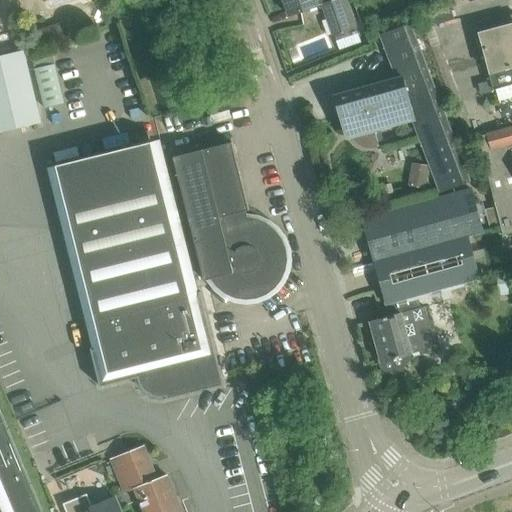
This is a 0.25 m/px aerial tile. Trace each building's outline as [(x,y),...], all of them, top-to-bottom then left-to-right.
[(282,0),(289,17),(321,6),(332,36),(356,28),(346,0),(282,0)] [(105,11),(102,16),(105,26),(115,23),(112,10),(105,11)] [(434,27),(455,20),(451,10),(430,17),(434,27)] [(479,34),(486,61),(511,54),(511,15),(488,22),(490,31),(479,34)] [(372,149),(375,149),(380,147),(379,146),(378,146),(373,128),(408,117),(408,115),(415,113),(440,182),(435,184),(439,193),(468,183),(465,175),(410,24),(380,35),(380,37),(383,36),(396,70),(378,77),(379,78),(381,83),(334,97),(338,111),(343,110),(344,114),(342,114),(341,113),(340,113),(346,136),(348,135),(347,134),(349,134),(350,137),(351,140),(353,143),(356,145),(359,147),(362,148),(365,149),(368,150),(372,149)] [(51,43),(48,34),(41,31),(32,34),(36,47),(51,43)] [(0,132),(41,123),(24,51),(0,56),(0,132)] [(511,54),(486,61),(493,88),(495,88),(499,104),(511,100),(511,54)] [(53,55),(32,60),(35,69),(55,64),(53,55)] [(55,64),(35,69),(44,109),(64,104),(55,64)] [(511,127),(477,137),(495,208),(486,210),(491,229),(500,226),(503,235),(511,232),(511,127)] [(129,131),(105,136),(108,149),(132,144),(129,131)] [(66,160),(94,153),(90,140),(63,147),(66,160)] [(162,397),(167,396),(167,398),(165,398),(165,400),(224,385),(200,292),(190,294),(151,143),(56,166),(102,348),(93,350),(92,348),(91,348),(100,384),(100,387),(138,377),(139,381),(141,385),(144,389),(147,391),(150,394),(154,395),(158,396),(162,397)] [(275,231),(267,225),(257,221),(247,219),(245,212),(248,211),(231,143),(173,158),(204,281),(211,279),(217,288),(225,295),(235,299),(245,300),(256,299),(266,295),(274,289),(281,280),(285,271),(287,260),(285,250),(282,240),(275,231)] [(413,162),(409,185),(427,188),(431,165),(413,162)] [(363,220),(374,262),(467,236),(483,231),(471,190),(363,220)] [(387,306),(389,305),(422,295),(422,294),(479,279),(467,236),(374,262),(387,306)] [(511,294),(511,272),(497,274),(499,296),(511,294)] [(391,316),(370,322),(377,347),(374,348),(378,364),(380,368),(383,371),(388,374),(393,374),(399,372),(402,370),(405,366),(411,360),(409,355),(435,347),(424,307),(421,308),(418,296),(389,305),(391,316)] [(0,465),(20,457),(0,409),(0,465)] [(182,511),(167,475),(158,479),(145,446),(111,459),(125,493),(134,490),(143,511),(182,511)] [(0,511),(42,511),(20,457),(0,465),(0,511)] [(63,504),(66,511),(121,511),(115,498),(92,507),(87,494),(63,504)]
